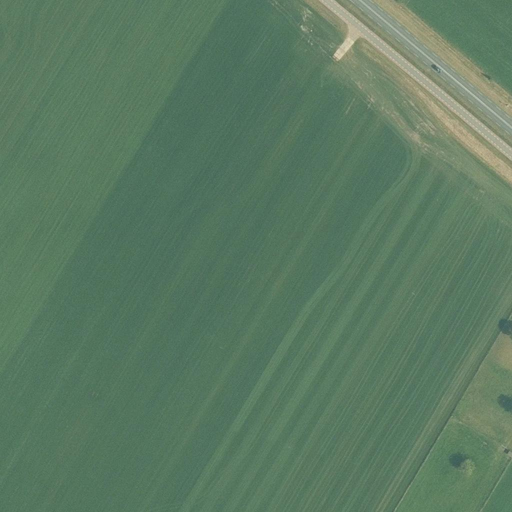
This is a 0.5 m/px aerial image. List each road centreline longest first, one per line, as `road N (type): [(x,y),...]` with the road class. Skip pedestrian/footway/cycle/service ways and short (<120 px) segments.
road 1 (unclassified): [(511,155),(328,0)]
road 2 (primary): [(511,129),(358,0)]
